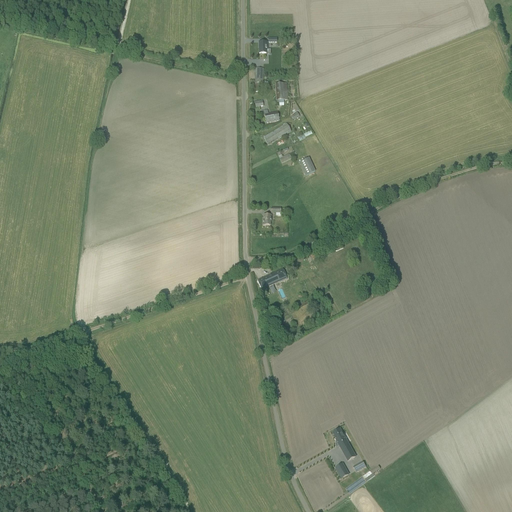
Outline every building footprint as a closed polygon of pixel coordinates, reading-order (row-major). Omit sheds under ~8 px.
[(267,43),(264,43),(259,43),(259,54),(266,54),(266,50),(267,50),(267,43)] [(265,69),(263,69),(255,69),(255,81),(263,81),(263,72),(265,72),(265,69)] [(262,93),(263,81),(255,81),(254,93),(259,93),(262,93)] [(284,103),(284,101),(287,101),(286,84),(275,84),(276,101),(279,101),(279,104),(284,103)] [(267,110),(266,111),(261,112),(262,116),(264,116),(266,124),(279,121),(277,113),(268,115),(267,110)] [(291,132),(286,124),(263,138),(268,146),(291,132)] [(310,131),(297,137),(298,141),(312,135),(310,131)] [(280,159),(279,159),(281,164),(291,159),(288,155),(282,158),(280,159)] [(299,163),(306,176),(315,172),(309,159),(299,163)] [(262,226),(270,226),(270,222),(271,222),(271,216),(263,216),(263,221),(262,221),(262,226)] [(310,256),(313,262),(318,260),(315,253),(310,256)] [(261,290),(266,288),(267,288),(267,286),(286,277),(283,270),(257,282),(261,290)] [(340,429),(332,434),(348,462),(356,457),(340,429)] [(363,462),(353,467),(356,473),(366,467),(363,462)] [(335,468),(342,479),(348,475),(342,464),(335,468)] [(363,476),(366,482),(374,477),(371,471),(363,476)]
